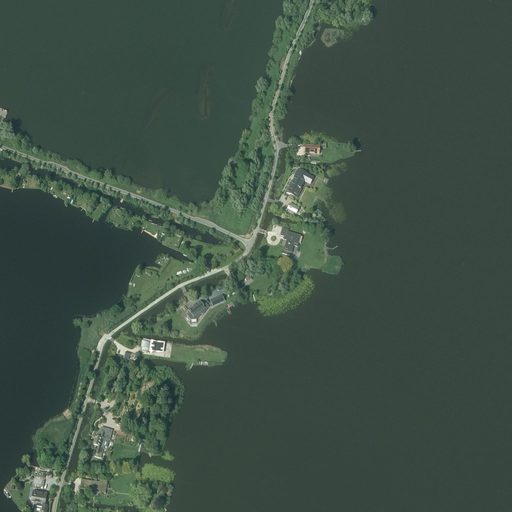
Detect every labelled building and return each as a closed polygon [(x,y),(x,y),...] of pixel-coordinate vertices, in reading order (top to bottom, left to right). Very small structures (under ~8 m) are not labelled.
[(320,147),(305,146),(304,153),(319,154),(320,147)] [(296,198),(304,182),(310,184),(313,179),(307,176),(308,175),(298,171),(287,193),(296,198)] [(287,209),(296,214),(299,209),(290,204),(287,209)] [(283,250),(282,254),(290,256),(290,253),(292,254),(294,247),(297,248),(298,244),(300,237),(287,233),(288,231),(282,229),(280,236),(286,238),(285,240),(287,241),(285,248),(288,249),(287,251),(283,250)] [(210,301),(213,307),(224,301),(222,296),(210,301)] [(191,320),(191,324),(197,324),(196,320),(201,314),(203,315),(208,307),(206,304),(203,307),(200,302),(195,306),(195,305),(195,306),(193,308),(192,307),(192,308),(188,311),(190,313),(187,316),(191,320)] [(142,348),(143,348),(143,351),(161,353),(163,343),(145,341),(145,343),(143,343),(142,347),(142,348)] [(97,437),(96,437),(93,446),(94,446),(93,449),(96,449),(94,457),(101,459),(101,457),(104,457),(110,434),(107,434),(108,432),(102,430),(100,435),(97,434),(97,437)] [(99,483),(81,480),(80,489),(95,491),(95,492),(105,494),(107,482),(100,480),(99,483)] [(33,491),(31,502),(37,503),(37,506),(42,507),(41,511),(46,511),(47,507),(43,506),(43,504),(45,504),(47,494),(33,491)]
